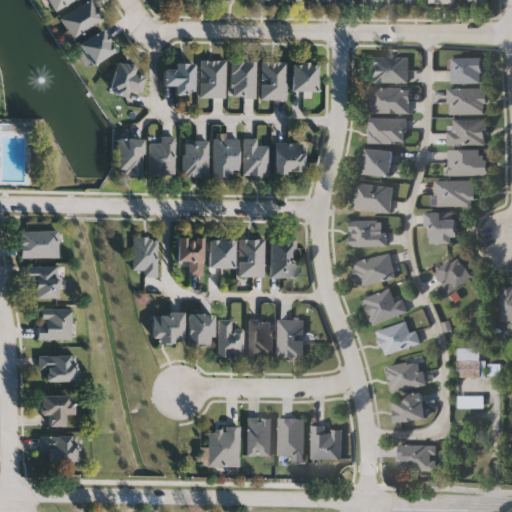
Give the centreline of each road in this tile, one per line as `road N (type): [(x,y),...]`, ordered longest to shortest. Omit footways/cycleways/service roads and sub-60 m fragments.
road 1 (secondary): [(511,504),(0,492)]
road 2 (residential): [(362,501),(368,432),(318,236),(338,120),(339,28)]
road 3 (residential): [(511,30),(154,28)]
road 4 (residential): [(330,296),(175,287),(166,268),(168,205)]
road 5 (residential): [(319,210),(104,204)]
road 6 (residential): [(10,511),(10,378),(0,298)]
road 7 (residential): [(354,382),(175,383)]
